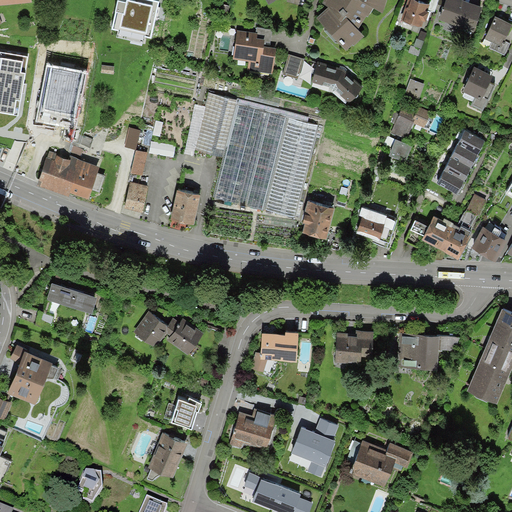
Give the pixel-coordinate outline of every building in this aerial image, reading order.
[(160,0),(157,0),(126,0),(126,1),(123,0),(117,0),(111,29),(151,38),(160,0)] [(385,0),(321,0),(321,1),(327,5),(315,14),(344,49),(363,33),(358,26),(372,4),(381,12),(385,0)] [(409,0),(402,19),(420,26),(423,19),(427,21),(431,11),(433,12),(437,0),(409,0)] [(480,3),(470,0),(444,0),(439,17),(471,28),(480,3)] [(511,21),(494,13),(481,43),(504,53),(510,41),(504,38),(511,21)] [(255,32),(238,29),(233,58),(248,60),(246,71),(271,75),(276,48),(271,47),(274,29),(256,26),(255,32)] [(427,31),(420,28),(414,46),(410,45),(408,52),(419,56),(427,31)] [(28,56),(0,51),(0,113),(18,116),(28,56)] [(304,58),(289,54),(283,75),(299,79),(304,58)] [(114,66),(101,62),(99,71),(112,75),(114,66)] [(342,68),(317,62),(311,82),(331,87),(348,102),(361,86),(342,68)] [(491,73),(474,65),(460,95),(473,101),(470,105),(483,111),(495,83),(488,79),(491,73)] [(84,72),(47,66),(38,122),(75,127),(84,72)] [(425,83),(411,78),(404,95),(418,101),(425,83)] [(194,103),(185,153),(193,156),(195,149),(223,157),(214,197),(294,219),(318,123),(209,92),(205,106),(194,103)] [(388,153),(405,160),(411,144),(400,139),(403,131),(409,134),(413,124),(425,128),(432,112),(418,107),(416,112),(400,107),(390,134),(394,136),(388,153)] [(122,209),(142,214),(148,185),(128,181),(130,172),(143,175),(149,152),(136,149),(141,130),(145,131),(142,143),(150,145),(154,126),(141,123),(140,126),(130,124),(116,182),(128,185),(122,209)] [(485,138),(464,127),(435,181),(456,192),(485,138)] [(168,150),(154,146),(152,154),(166,158),(168,150)] [(57,151),(48,148),(36,184),(68,195),(70,191),(86,197),(90,187),(98,190),(104,174),(97,172),(100,164),(69,153),(67,158),(56,154),(57,151)] [(199,193),(175,187),(169,218),(193,223),(199,193)] [(419,248),(422,241),(458,259),(489,199),(473,191),(456,223),(442,215),(441,218),(432,214),(427,224),(415,217),(403,240),(419,248)] [(335,206),(308,200),(300,234),(326,240),(335,206)] [(362,214),(356,230),(379,238),(376,244),(387,248),(398,217),(361,203),(358,212),(362,214)] [(492,227),(482,222),(470,245),(496,259),(507,237),(497,232),(500,225),(494,222),(492,227)] [(344,239),(332,236),(329,247),(341,250),(344,239)] [(100,295),(50,279),(44,298),(95,314),(100,295)] [(511,365),(511,309),(502,306),(466,387),(497,400),(511,365)] [(58,315),(37,307),(30,325),(52,332),(58,315)] [(148,308),(134,329),(157,346),(164,336),(190,355),(205,334),(182,317),(179,321),(172,316),(167,322),(148,308)] [(284,331),(262,330),(260,353),(255,352),(249,366),(262,372),(268,357),(295,362),(297,328),(284,328),(284,331)] [(355,334),(339,333),(336,360),(360,363),(361,345),(372,346),(373,329),(356,328),(355,334)] [(438,333),(399,331),(397,364),(436,366),(438,333)] [(54,356),(16,341),(11,353),(21,357),(7,391),(35,403),(54,356)] [(199,397),(186,393),(185,395),(179,393),(176,403),(167,401),(162,415),(191,424),(199,397)] [(13,402),(0,396),(0,415),(6,418),(13,402)] [(306,398),(299,396),(298,403),(305,405),(306,398)] [(255,415),(238,410),(228,444),(241,448),(243,441),(267,447),(276,416),(257,410),(255,415)] [(302,427),(291,452),(323,466),(334,441),(302,427)] [(186,440),(162,431),(146,477),(152,479),(161,471),(172,477),(186,440)] [(361,442),(353,439),(343,465),(350,467),(348,472),(396,491),(414,445),(389,436),(385,447),(363,438),(361,442)] [(100,475),(85,473),(76,490),(82,492),(82,501),(92,505),(101,491),(100,475)] [(295,511),(302,494),(261,478),(252,502),(278,511),(295,511)] [(165,511),(166,507),(145,498),(139,511),(165,511)]
